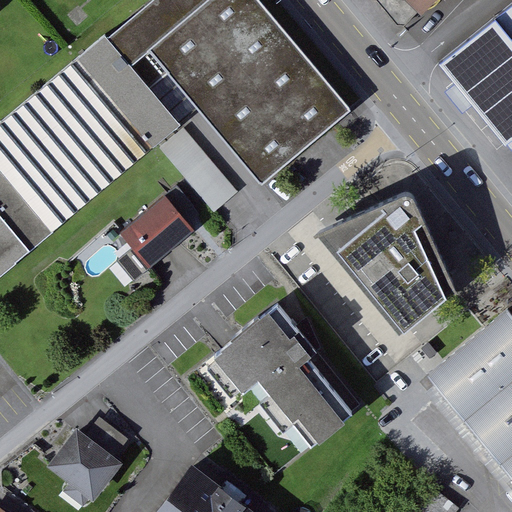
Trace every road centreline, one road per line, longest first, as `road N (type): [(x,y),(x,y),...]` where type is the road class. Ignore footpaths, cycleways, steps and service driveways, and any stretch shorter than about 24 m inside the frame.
road 1 (residential): [(0,452),(413,120)]
road 2 (secondary): [(413,120),(314,0)]
road 3 (secondary): [(511,239),(413,120)]
